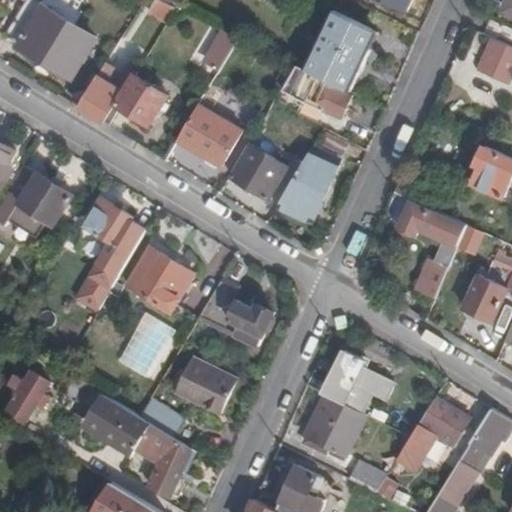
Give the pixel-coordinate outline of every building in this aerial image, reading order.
[(97,39),(35,0),(28,0),(28,1),(6,36),(74,78),(97,39)] [(377,0),(416,14),(420,0),(377,0)] [(312,74),(353,93),(380,34),(335,13),(308,71),(312,74)] [(223,30),(204,63),(220,73),(240,39),(223,30)] [(509,80),(511,74),(511,45),(494,37),(480,67),(509,80)] [(108,64),(81,108),(104,122),(115,106),(119,105),(137,75),(139,72),(128,64),(122,73),(108,64)] [(308,71),(299,67),(285,91),(298,98),(310,77),(312,74),(308,71)] [(137,75),(119,105),(122,107),(152,126),(171,96),(137,75)] [(310,77),(298,98),(343,118),(353,98),(310,77)] [(224,168),(245,131),(202,106),(181,141),(224,168)] [(350,144),(328,132),(321,144),(343,156),(350,144)] [(0,178),(2,175),(8,179),(15,168),(9,164),(17,151),(0,140),(0,178)] [(270,199),(289,167),(252,145),(233,178),(270,199)] [(511,185),(511,156),(486,145),(478,164),(482,166),(474,183),(506,198),(511,185)] [(314,148),(280,205),(312,226),(340,165),(314,148)] [(75,194),(28,164),(12,191),(24,198),(22,202),(57,224),(75,194)] [(403,177),(396,192),(413,199),(420,202),(427,188),(403,177)] [(396,192),(386,214),(403,222),(413,199),(396,192)] [(134,216),(103,197),(87,223),(118,243),(134,216)] [(413,199),(403,222),(400,228),(418,236),(422,229),(448,241),(461,247),(463,240),(470,224),(420,202),(413,199)] [(15,205),(7,200),(0,210),(0,220),(4,223),(15,205)] [(476,246),(483,231),(470,224),(463,240),(476,246)] [(461,247),(448,241),(439,261),(452,267),(461,247)] [(481,266),(511,279),(511,254),(490,244),(481,266)] [(197,274),(153,247),(130,285),(174,312),(197,274)] [(418,290),(438,298),(452,267),(439,261),(433,258),(418,290)] [(115,286),(120,277),(107,269),(93,293),(106,301),(109,295),(115,286)] [(507,294),(511,296),(511,281),(509,288),(482,275),(466,308),(469,310),(476,313),(493,321),(507,294)] [(240,286),(225,278),(201,317),(261,345),(268,330),(275,317),(277,312),(260,303),(257,308),(250,305),(234,297),(240,286)] [(123,290),(115,286),(109,295),(117,300),(123,290)] [(260,303),(253,300),(250,305),(257,308),(260,303)] [(469,310),(466,315),(473,318),(476,313),(469,310)] [(177,330),(144,311),(116,358),(148,378),(177,330)] [(278,318),(275,317),(268,330),(271,331),(278,318)] [(348,351),(326,394),(328,394),(364,413),(374,393),(388,400),(397,383),(373,371),(371,370),(374,364),(368,361),(348,351)] [(238,378),(193,356),(177,390),(223,412),(238,378)] [(371,370),(373,371),(377,363),(369,359),(368,361),(374,364),(371,370)] [(26,380),(16,374),(10,384),(20,391),(8,411),(27,422),(37,404),(43,408),(50,397),(44,393),(51,382),(32,370),(26,380)] [(141,416),(104,394),(85,423),(111,440),(109,444),(121,451),(123,447),(135,454),(138,449),(162,464),(153,487),(173,496),(174,493),(180,495),(185,483),(180,481),(193,447),(176,437),(141,416)] [(364,413),(328,394),(308,434),(312,437),(309,443),(345,461),(368,414),(364,413)] [(438,398),(401,457),(416,467),(437,433),(455,445),(472,419),(438,398)] [(186,420),(151,399),(141,416),(176,437),(186,420)] [(390,414),(376,407),(372,416),(385,423),(390,414)] [(506,444),(511,433),(511,419),(496,410),(475,443),(491,453),(494,455),(502,442),(506,444)] [(23,427),(15,421),(0,445),(0,458),(2,461),(23,427)] [(475,443),(463,462),(473,470),(479,473),(491,453),(475,443)] [(123,447),(121,451),(132,458),(135,454),(123,447)] [(362,459),(352,478),(379,492),(389,476),(390,473),(362,459)] [(454,511),(479,473),(473,470),(463,462),(431,511),(454,511)] [(276,493),(271,506),(283,511),(304,511),(310,500),(314,502),(321,487),(317,485),(321,475),(300,465),(286,497),(276,493)] [(399,489),(402,484),(389,476),(379,492),(393,499),(404,504),(408,506),(413,496),(399,489)] [(164,511),(116,483),(98,511),(164,511)] [(283,511),(271,506),(257,499),(251,511),(283,511)] [(400,511),(404,504),(393,499),(389,509),(394,511),(400,511)]
